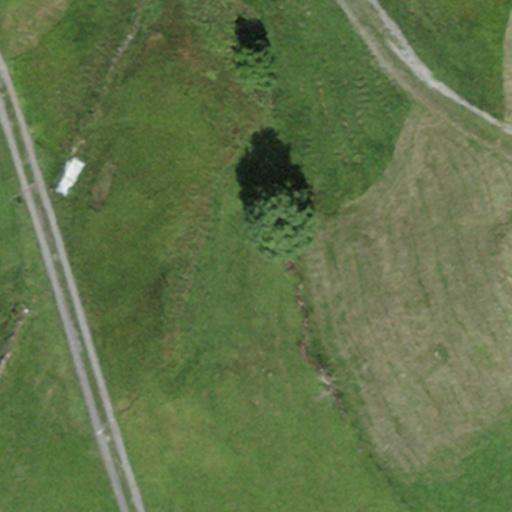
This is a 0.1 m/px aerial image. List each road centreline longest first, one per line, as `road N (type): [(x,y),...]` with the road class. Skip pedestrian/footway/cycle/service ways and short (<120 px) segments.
road 1 (track): [(133,511),(0,83)]
road 2 (track): [(362,0),(443,102),(511,138)]
